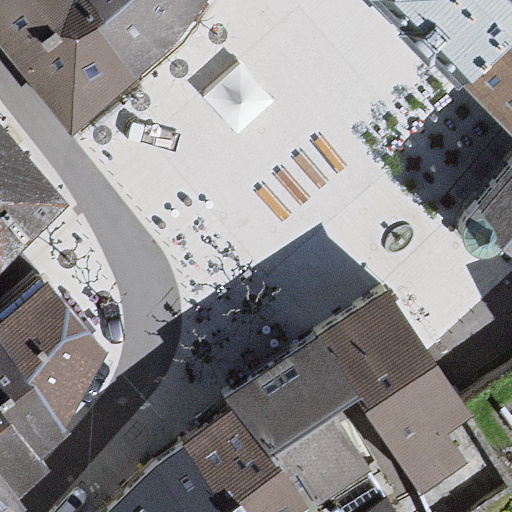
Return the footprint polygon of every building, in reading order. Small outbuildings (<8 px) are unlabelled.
[(0,0),(0,34),(70,128),(123,72),(130,65),(96,22),(103,16),(92,0),(0,0)] [(92,0),(103,16),(96,22),(130,65),(139,56),(199,0),(92,0)] [(511,0),(388,0),(418,30),(431,43),(459,72),(511,21),(511,0)] [(511,21),(459,72),(507,116),(511,120),(511,21)] [(0,245),(59,190),(17,142),(0,122),(0,245)] [(511,156),(486,187),(477,197),(467,209),(461,215),(459,222),(459,230),(463,237),(469,243),(476,245),(484,246),(491,243),(497,238),(499,233),(511,244),(511,156)] [(39,278),(0,309),(0,339),(68,430),(100,353),(43,282),(39,278)] [(365,303),(319,336),(358,394),(421,487),(462,463),(444,432),(467,415),(440,374),(384,289),(365,303)] [(269,370),(229,398),(237,409),(310,502),(366,468),(363,464),(330,412),(346,402),(358,394),(319,336),(308,344),(269,370)] [(0,409),(40,456),(54,443),(68,430),(0,339),(0,409)] [(34,484),(51,469),(40,456),(0,409),(0,476),(17,499),(34,484)] [(298,511),(299,511),(310,502),(237,409),(233,412),(182,445),(218,511),(298,511)] [(132,481),(100,511),(218,511),(182,445),(151,462),(132,481)] [(0,511),(20,511),(24,508),(17,499),(0,476),(0,511)] [(394,511),(380,493),(354,511),(394,511)]
